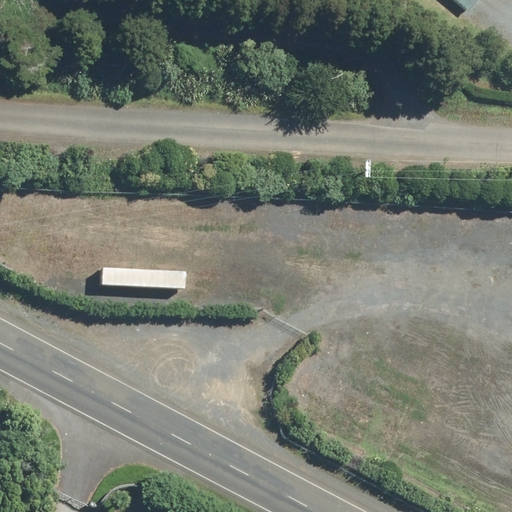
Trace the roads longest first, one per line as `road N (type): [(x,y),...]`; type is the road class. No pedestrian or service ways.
road 1 (residential): [(0,104),(511,151)]
road 2 (secondary): [(330,511),(0,332)]
